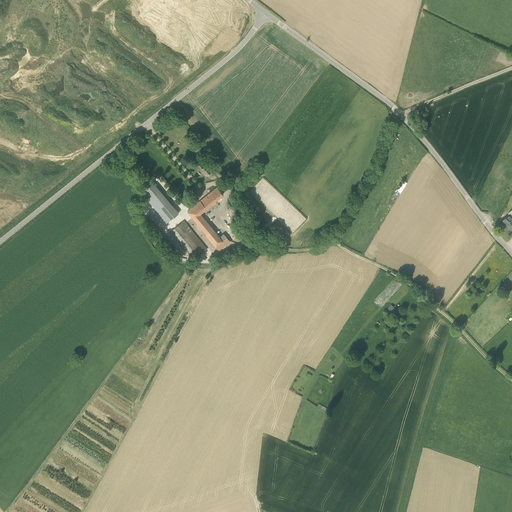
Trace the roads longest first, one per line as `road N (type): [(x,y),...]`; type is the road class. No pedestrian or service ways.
road 1 (tertiary): [(0,241),(233,53),(266,13)]
road 2 (track): [(112,150),(134,175),(148,236),(175,260),(220,265),(262,247),(335,242)]
road 3 (tertiary): [(511,254),(398,111),(349,74)]
road 4 (track): [(335,242),(404,280),(511,379)]
road 5 (track): [(335,242),(398,111)]
road 6 (track): [(511,67),(398,111)]
